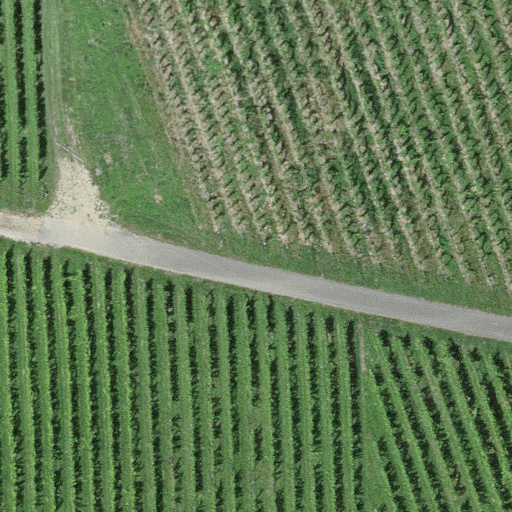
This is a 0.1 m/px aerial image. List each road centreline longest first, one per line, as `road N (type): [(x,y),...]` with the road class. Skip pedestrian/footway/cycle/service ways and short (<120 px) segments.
road 1 (track): [(79,236),(511,324)]
road 2 (track): [(79,236),(55,0)]
